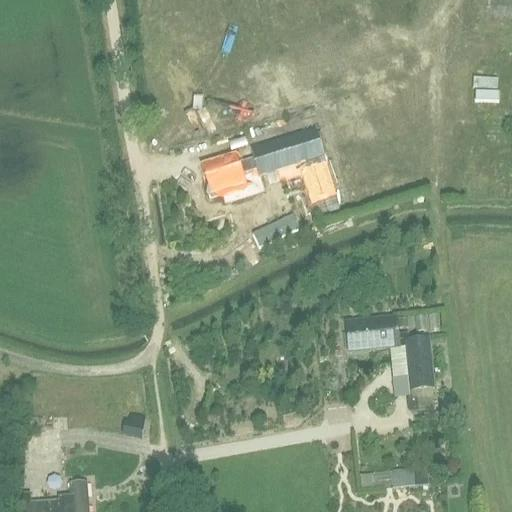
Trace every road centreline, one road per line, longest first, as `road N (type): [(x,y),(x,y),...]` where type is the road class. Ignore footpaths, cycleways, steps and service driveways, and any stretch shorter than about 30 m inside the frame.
road 1 (track): [(154,352),(160,333),(110,0)]
road 2 (residential): [(235,127),(431,70),(435,0)]
